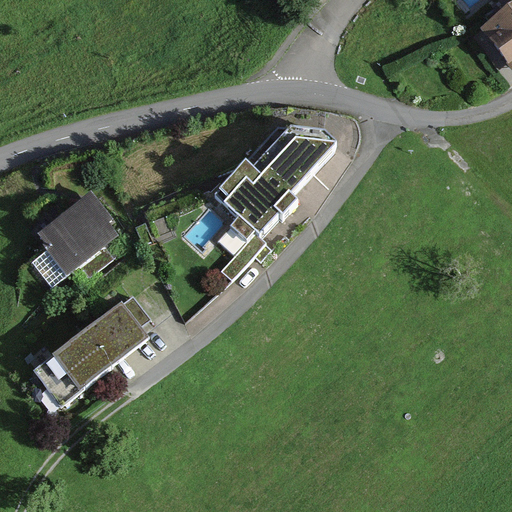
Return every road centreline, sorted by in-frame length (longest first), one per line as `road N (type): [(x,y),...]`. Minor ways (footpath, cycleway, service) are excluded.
road 1 (residential): [(383,108),(377,143),(310,234),(250,296),(141,382)]
road 2 (tertiary): [(297,92),(258,93),(76,133),(0,161)]
road 3 (track): [(24,511),(58,451),(141,382)]
